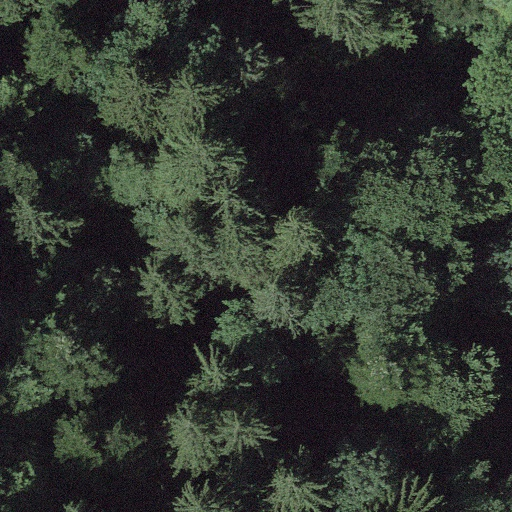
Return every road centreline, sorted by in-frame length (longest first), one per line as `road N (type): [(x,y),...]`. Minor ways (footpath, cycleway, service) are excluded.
road 1 (track): [(0,85),(71,137),(178,171),(258,176),(374,153),(511,102)]
road 2 (track): [(511,187),(471,309),(355,511)]
